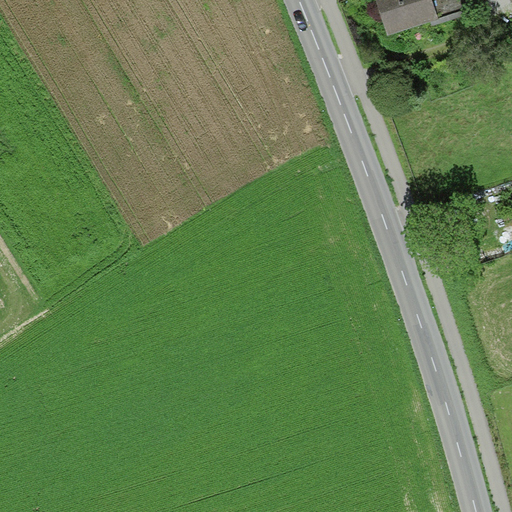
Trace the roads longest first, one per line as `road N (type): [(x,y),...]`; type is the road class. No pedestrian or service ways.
road 1 (tertiary): [(294,0),(385,223),(474,511)]
road 2 (unknown): [(356,98),(468,31),(485,0)]
